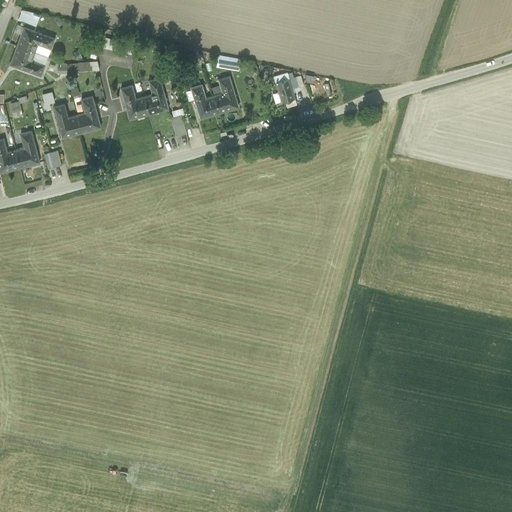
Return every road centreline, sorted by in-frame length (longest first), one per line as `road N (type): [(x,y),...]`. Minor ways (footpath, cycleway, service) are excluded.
road 1 (unclassified): [(0,204),(511,58)]
road 2 (track): [(285,511),(396,94)]
